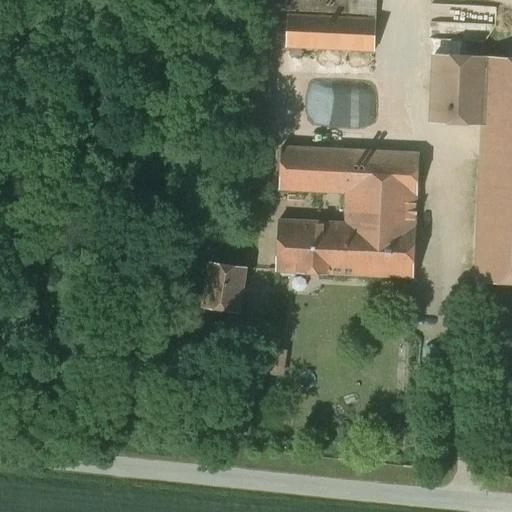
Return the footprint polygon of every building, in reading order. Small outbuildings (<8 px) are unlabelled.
[(376,0),(250,0),(250,8),(376,15),(376,0)] [(432,3),(432,35),(497,36),(497,4),(432,3)] [(376,19),(288,15),(286,47),(374,51),(376,19)] [(258,45),(239,45),(231,188),(260,189),(268,46),(258,45)] [(485,125),(477,281),(511,283),(511,58),(436,55),(432,123),(485,125)] [(419,155),(282,148),(280,190),(346,192),(346,224),(360,225),(358,275),(414,278),(419,155)] [(346,224),(279,221),(277,271),(358,275),(360,225),(346,224)] [(247,268),(210,263),(203,308),(240,313),(247,268)] [(288,373),(288,347),(264,346),(264,372),(288,373)]
